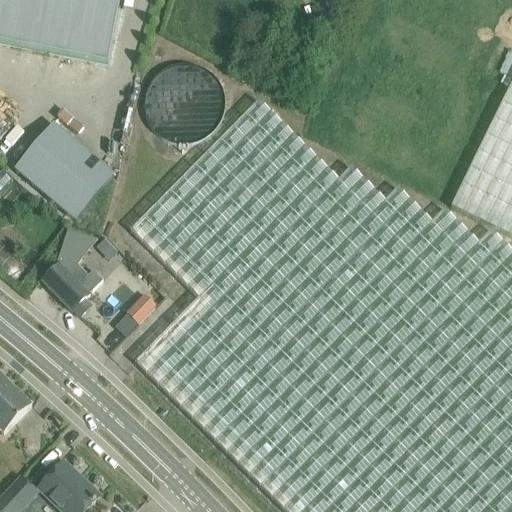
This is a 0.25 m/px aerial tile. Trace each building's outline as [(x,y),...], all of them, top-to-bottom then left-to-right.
[(0,0),(0,45),(108,67),(121,0),(0,0)] [(511,84),(451,209),(511,239),(511,84)] [(200,302),(150,350),(136,364),(284,511),(511,511),(511,253),(492,233),(479,246),(445,213),(432,225),(398,191),(385,204),(351,171),(339,183),(259,104),(131,234),(200,302)] [(0,125),(0,142),(8,134),(0,125)] [(114,178),(54,126),(15,172),(76,223),(114,178)] [(57,270),(43,284),(72,314),(80,322),(87,315),(79,307),(85,301),(86,300),(90,296),(101,285),(103,284),(93,274),(88,278),(78,267),(98,241),(68,232),(57,266),(60,268),(57,270)] [(144,297),(127,315),(139,327),(157,309),(144,297)] [(0,376),(0,432),(4,437),(18,423),(32,408),(0,376)] [(60,511),(87,511),(100,499),(74,475),(63,465),(39,491),(60,511)] [(0,511),(20,511),(37,495),(22,481),(0,504),(0,511)]
